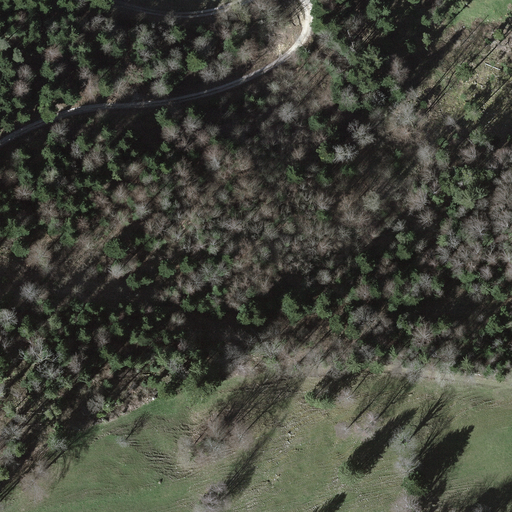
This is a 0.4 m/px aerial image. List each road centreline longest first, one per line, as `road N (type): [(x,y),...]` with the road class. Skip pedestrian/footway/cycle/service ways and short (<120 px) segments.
road 1 (track): [(0,258),(240,333),(347,334),(408,313),(511,302)]
road 2 (track): [(305,0),(308,19),(295,47),(244,79),(185,97),(66,111),(0,141)]
road 3 (track): [(106,0),(198,16),(251,0)]
